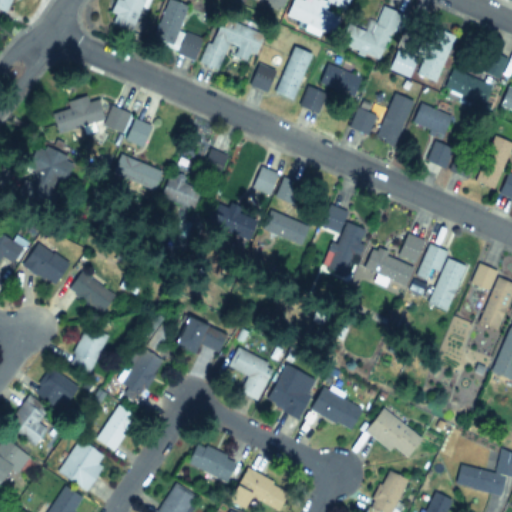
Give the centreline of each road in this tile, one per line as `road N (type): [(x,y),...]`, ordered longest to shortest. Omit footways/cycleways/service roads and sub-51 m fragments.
road 1 (residential): [(511,234),(49,29)]
road 2 (residential): [(310,511),(332,474),(184,399)]
road 3 (residential): [(184,399),(110,511)]
